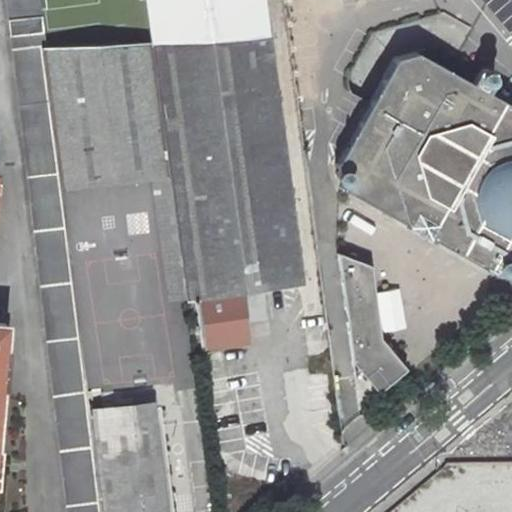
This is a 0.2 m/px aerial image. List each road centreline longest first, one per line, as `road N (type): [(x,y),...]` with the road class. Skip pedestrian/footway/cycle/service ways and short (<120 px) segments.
road 1 (unknown): [(131,268),(132,299),(165,378),(195,511)]
road 2 (tertiary): [(511,368),(341,511)]
